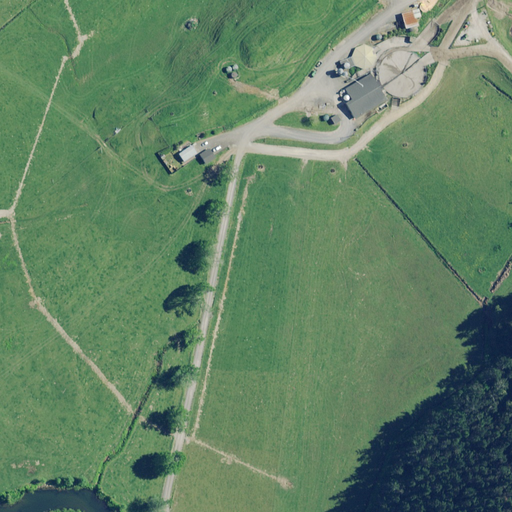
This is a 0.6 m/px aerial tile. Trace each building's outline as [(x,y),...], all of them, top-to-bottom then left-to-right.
[(420,16),(418,9),(401,13),(405,28),(417,25),(415,18),(420,16)] [(353,63),(354,65),(356,67),(358,68),(360,69),(362,69),(364,69),(366,69),(368,69),(370,68),(371,67),(373,65),(374,63),(375,61),(376,59),(376,57),(376,55),(375,53),(374,51),(373,50),(372,48),(370,47),(368,46),(366,45),(364,45),(362,45),(360,46),(358,47),(356,48),(355,49),(353,51),(352,53),(352,55),(352,57),(352,59),(352,61),(353,63)] [(345,102),(354,117),(385,100),(371,74),(345,88),(351,99),(345,102)] [(340,120),(336,114),(330,118),(334,124),(340,120)] [(191,144),(177,153),(183,163),(197,154),(191,144)]
